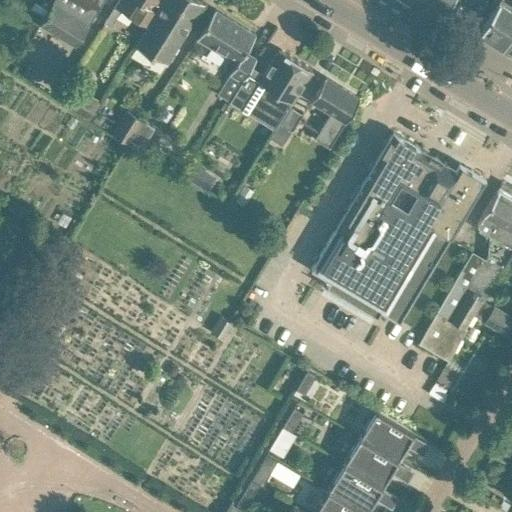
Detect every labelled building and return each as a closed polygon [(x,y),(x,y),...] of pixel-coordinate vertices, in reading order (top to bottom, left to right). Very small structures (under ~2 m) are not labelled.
[(51,0),(40,20),(76,43),(95,12),(75,0),(51,0)] [(75,0),(95,12),(103,0),(75,0)] [(156,10),(152,8),(156,0),(136,0),(140,2),(132,15),(147,25),(156,10)] [(201,0),(161,0),(156,10),(147,25),(136,44),(167,63),(204,1),(201,0)] [(427,0),(445,11),(451,0),(427,0)] [(511,0),(497,0),(479,32),(502,46),(511,29),(511,0)] [(214,8),(197,36),(237,60),(227,76),(219,90),(231,97),(239,84),(251,65),(256,57),(245,50),(255,33),(214,8)] [(511,29),(502,46),(511,51),(511,29)] [(239,84),(231,97),(244,105),(251,93),(266,103),(275,89),(292,100),(312,67),(279,47),(263,72),(251,65),(239,84)] [(329,146),(360,97),(324,75),(298,117),(318,130),(314,136),(329,146)] [(89,117),(100,100),(76,86),(65,103),(89,117)] [(143,117),(127,108),(113,132),(129,141),(131,137),(143,117)] [(143,117),(131,137),(143,144),(155,125),(143,117)] [(446,162),(393,130),(311,268),(329,279),(326,284),(320,281),(320,282),(377,316),(381,309),(399,320),(485,176),(480,173),(476,171),(459,160),(457,164),(455,167),(446,162)] [(511,249),(511,186),(502,180),(499,185),(499,184),(477,221),(490,229),(488,254),(485,257),(471,249),(418,341),(448,359),(467,327),(466,326),(473,314),(483,299),(511,249)] [(324,207),(304,195),(295,210),(316,222),(324,207)] [(511,332),(511,315),(493,305),(483,299),(473,314),(510,335),(511,332)] [(86,320),(73,330),(80,339),(93,328),(86,320)] [(296,387),(302,391),(304,393),(316,373),(307,368),(296,387)] [(293,406),(285,421),(293,426),(302,411),(293,406)] [(398,457),(413,431),(375,408),(360,434),(398,457)] [(469,408),(465,415),(470,418),(474,411),(469,408)] [(285,441),(293,426),(285,421),(276,435),(285,441)] [(360,434),(344,461),(382,484),(398,457),(360,434)] [(262,458),(249,480),(258,485),(271,464),(262,458)] [(328,487),(366,510),(382,484),(344,461),(328,487)] [(245,507),(258,485),(249,480),(236,502),(245,507)] [(328,487),(312,511),(364,511),(366,510),(328,487)] [(502,497),(498,504),(505,509),(509,501),(502,497)] [(309,511),(293,502),(286,511),(309,511)]
